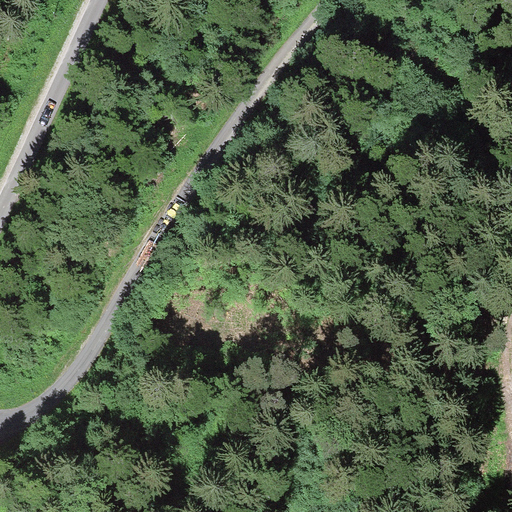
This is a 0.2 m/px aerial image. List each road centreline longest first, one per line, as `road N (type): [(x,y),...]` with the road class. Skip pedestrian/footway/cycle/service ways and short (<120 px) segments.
road 1 (unclassified): [(326,0),(238,115),(83,361),(41,406),(0,429)]
road 2 (residential): [(98,0),(0,217)]
